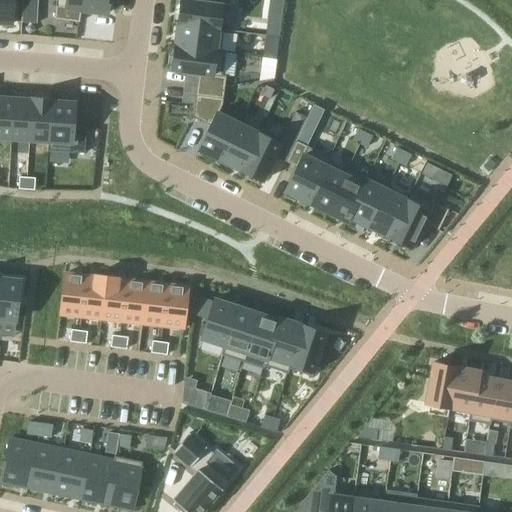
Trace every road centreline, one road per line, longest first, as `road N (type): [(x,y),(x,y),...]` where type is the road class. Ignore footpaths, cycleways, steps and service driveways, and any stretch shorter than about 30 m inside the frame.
road 1 (residential): [(511,315),(416,292),(187,185),(141,145),(133,74)]
road 2 (residential): [(133,74),(0,65)]
